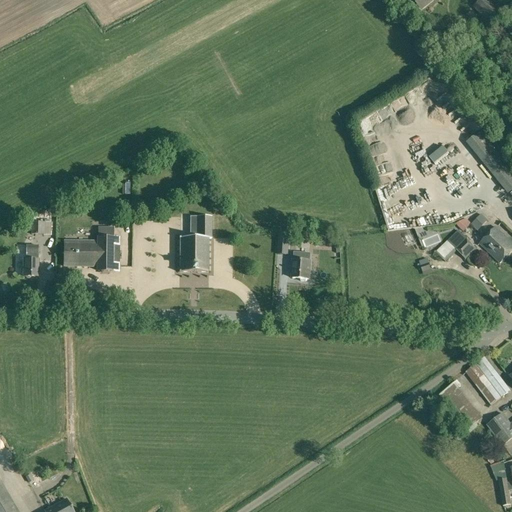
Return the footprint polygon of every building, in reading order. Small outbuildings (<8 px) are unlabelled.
[(422,9),(432,0),(409,0),(412,3),(415,1),(422,9)] [(498,9),(489,0),(480,0),(474,6),(478,10),(484,17),(482,19),(488,25),(493,20),(490,16),(498,9)] [(460,48),(461,38),(461,32),(447,31),(447,37),(446,47),(460,48)] [(471,129),(476,125),(460,106),(451,115),(455,119),(453,120),(464,132),(469,127),(471,129)] [(511,191),(511,169),(481,130),(466,142),(508,195),(511,191)] [(481,214),(471,225),(477,231),(488,220),(481,214)] [(191,217),(191,227),(191,239),(181,239),(181,238),(179,238),(179,240),(180,240),(180,245),(179,245),(179,246),(180,246),(180,251),(179,251),(179,253),(180,253),(180,258),(179,258),(179,260),(180,260),(180,265),(179,265),(179,267),(180,267),(180,271),(179,271),(179,273),(209,273),(209,271),(208,271),(208,267),(209,267),(209,265),(208,265),(208,260),(209,260),(209,257),(208,257),(208,252),(209,252),(209,251),(208,251),(208,246),(209,246),(209,244),(208,244),(208,239),(211,239),(211,217),(191,217)] [(466,219),(456,224),(464,232),(471,224),(466,219)] [(45,222),(44,222),(31,222),(31,235),(45,235),(45,222)] [(500,263),(511,251),(511,242),(496,227),(480,244),(500,263)] [(119,272),(120,238),(113,238),(113,228),(98,228),(98,242),(64,242),(64,267),(98,267),(98,271),(119,272)] [(476,250),(464,237),(457,231),(435,253),(444,261),(456,249),(466,260),(476,250)] [(278,255),(288,255),(288,242),(279,241),(278,255)] [(38,277),(38,247),(26,246),(26,260),(24,260),(23,277),(26,277),(27,278),(29,278),(31,277),(38,277)] [(294,253),(293,279),(300,279),(301,282),(306,282),(308,280),(309,280),(310,254),(294,253)] [(419,261),(422,271),(432,268),(428,257),(419,261)] [(491,405),(510,391),(485,357),(466,373),(491,405)] [(468,429),(481,418),(456,389),(461,385),(457,381),(440,395),(468,429)] [(511,423),(511,424),(503,414),(488,426),(503,445),(511,438),(511,423)] [(34,466),(23,473),(30,483),(40,476),(34,466)] [(511,467),(511,468),(511,472),(511,482),(507,484),(507,479),(499,481),(503,506),(511,505),(509,491),(511,490),(511,467)] [(44,511),(73,511),(66,499),(44,511)]
